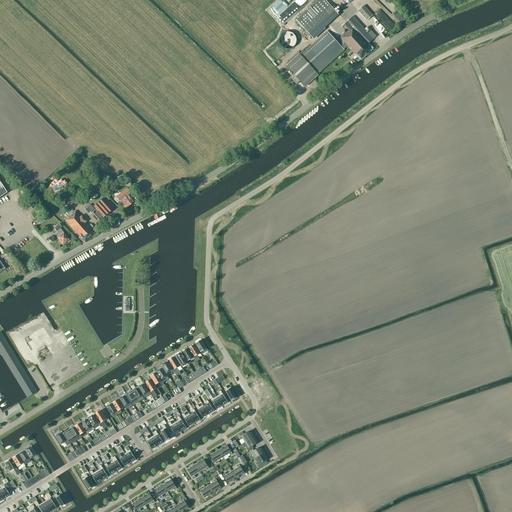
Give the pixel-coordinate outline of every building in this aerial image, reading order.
[(338,14),(325,0),(318,0),(308,9),(299,17),(296,20),(312,38),(338,14)] [(364,5),(358,11),(367,20),(373,15),(364,5)] [(299,17),(308,9),(306,7),(297,15),(299,17)] [(368,33),(352,16),(342,26),(347,31),(340,38),(336,42),(327,31),(300,55),(286,67),(293,74),(290,77),(296,84),(300,81),(305,86),(318,74),(317,74),(343,49),(347,46),(355,55),(360,60),(373,48),(369,43),(376,36),(371,30),(368,33)] [(296,41),(296,40),(296,39),(295,38),(295,37),(294,36),(294,35),(293,35),(293,34),(292,34),(291,33),(290,33),(289,33),(288,33),(287,33),(286,33),(285,34),(284,34),(284,35),(283,35),(283,36),(282,37),(282,38),(281,39),(281,40),(281,41),(281,42),(282,42),(282,43),(282,44),(283,45),(284,45),(284,46),(285,46),(285,47),(286,47),(287,47),(288,47),(289,47),(290,47),(291,47),(292,46),(293,46),(294,45),(294,44),(295,44),(295,43),(295,42),(296,42),(296,41)] [(68,186),(66,184),(67,183),(65,180),(63,181),(61,179),(58,181),(56,178),(45,188),(47,191),(48,190),(50,192),(49,194),(51,196),(53,195),(55,198),(58,195),(60,198),(65,193),(63,191),(68,186)] [(102,186),(105,189),(107,187),(109,191),(112,188),(106,182),(102,186)] [(126,189),(116,197),(120,202),(125,208),(133,202),(130,199),(133,197),(126,189)] [(105,198),(103,199),(102,198),(93,206),(96,210),(95,211),(90,215),(97,223),(102,218),(112,210),(111,209),(113,207),(105,198)] [(88,214),(94,209),(90,204),(84,209),(88,214)] [(37,210),(40,214),(46,208),(43,205),(37,210)] [(68,218),(65,221),(84,242),(95,232),(91,229),(89,227),(90,226),(76,211),(68,218)] [(63,244),(69,239),(60,228),(61,227),(59,224),(54,228),(56,231),(57,232),(54,234),(63,244)] [(0,330),(0,353),(26,396),(27,397),(37,391),(1,333),(0,330)] [(58,344),(66,340),(62,333),(55,336),(58,344)] [(202,354),(208,351),(201,340),(196,343),(202,354)] [(200,353),(195,344),(188,348),(196,361),(200,360),(197,355),(200,353)] [(194,357),(188,348),(181,352),(189,364),(191,363),(189,360),(194,357)] [(188,363),(181,352),(175,356),(182,367),(188,363)] [(180,366),(174,357),(168,361),(177,375),(180,373),(177,368),(180,366)] [(174,372),(173,370),(167,361),(161,365),(167,373),(171,371),(172,373),(174,372)] [(163,382),(169,378),(162,368),(156,371),(163,382)] [(156,372),(150,376),(156,385),(159,382),(161,385),(163,384),(162,381),(156,372)] [(157,388),(151,379),(144,383),(154,398),(157,396),(153,390),(157,388)] [(150,394),(144,383),(138,387),(144,398),(150,394)] [(226,386),(224,388),(232,400),(237,397),(230,387),(227,389),(226,386)] [(144,398),(137,388),(131,391),(138,402),(144,398)] [(138,402),(131,391),(126,394),(133,405),(138,402)] [(220,394),(217,397),(222,405),(227,402),(220,391),(219,392),(220,394)] [(132,405),(125,395),(119,399),(126,409),(132,405)] [(211,395),(209,397),(217,409),(222,405),(217,397),(213,399),(211,395)] [(119,399),(113,403),(118,411),(119,413),(121,412),(120,410),(124,408),(119,399)] [(204,406),(203,406),(208,414),(214,411),(208,401),(206,402),(207,404),(204,406)] [(113,403),(106,406),(112,415),(116,413),(117,415),(119,413),(118,411),(113,403)] [(198,405),(196,406),(203,417),(208,414),(203,406),(204,406),(203,405),(199,407),(198,405)] [(190,415),(194,422),(200,419),(194,409),(192,410),(193,413),(190,415)] [(101,410),(95,414),(100,423),(104,429),(107,427),(103,421),(107,419),(101,410)] [(94,414),(88,418),(93,427),(95,429),(100,425),(99,423),(94,414)] [(184,414),(182,415),(189,426),(194,422),(190,415),(189,414),(185,416),(184,414)] [(179,420),(175,422),(181,431),(186,428),(179,416),(177,418),(179,420)] [(87,418),(81,422),(86,431),(92,427),(87,418)] [(81,422),(75,426),(80,435),(82,437),(88,433),(86,431),(81,422)] [(170,422),(168,423),(175,435),(181,431),(175,422),(172,425),(170,422)] [(163,429),(161,430),(167,441),(172,437),(164,425),(162,426),(163,429)] [(74,426),(69,430),(74,438),(75,441),(81,437),(79,435),(74,426)] [(69,430),(63,433),(69,442),(70,444),(75,441),(74,438),(69,430)] [(155,434),(152,437),(157,446),(163,442),(156,431),(154,432),(155,434)] [(241,436),(239,437),(241,440),(243,438),(245,442),(254,437),(250,431),(241,436)] [(65,442),(67,445),(69,444),(62,433),(61,433),(60,434),(56,437),(61,445),(65,442)] [(147,436),(145,438),(152,449),(157,446),(152,437),(148,439),(147,436)] [(254,437),(245,442),(247,445),(245,447),(247,449),(248,451),(253,448),(252,446),(257,442),(254,437)] [(225,446),(219,450),(223,457),(229,453),(230,455),(232,454),(231,452),(227,445),(225,446)] [(30,458),(36,454),(30,446),(24,449),(30,458)] [(128,451),(124,454),(125,455),(130,463),(136,459),(128,447),(126,448),(128,451)] [(260,447),(252,452),(255,458),(264,453),(260,447)] [(24,450),(18,454),(23,462),(24,465),(30,461),(29,459),(24,450)] [(212,454),(211,455),(215,462),(216,464),(219,462),(217,460),(223,457),(219,450),(213,454),(212,453),(212,454)] [(264,453),(255,458),(257,462),(255,463),(257,465),(259,464),(267,459),(264,453)] [(17,454),(11,457),(17,466),(23,462),(17,454)] [(120,454),(117,455),(125,466),(130,463),(125,455),(122,457),(120,454)] [(114,460),(110,462),(111,464),(116,471),(122,468),(115,456),(112,458),(114,460)] [(11,458),(4,462),(10,471),(13,469),(17,475),(20,473),(16,467),(11,458)] [(201,461),(195,465),(200,471),(205,468),(207,470),(209,468),(208,466),(203,460),(202,461),(201,460),(201,461)] [(106,463),(104,464),(111,475),(116,471),(111,464),(108,466),(106,463)] [(238,468),(232,471),(236,478),(242,474),(242,475),(243,475),(242,474),(244,473),(240,466),(239,464),(236,466),(238,468)] [(100,469),(97,471),(102,480),(108,476),(101,465),(99,466),(100,469)] [(189,468),(187,470),(191,476),(193,478),(195,477),(194,475),(200,471),(195,465),(189,468)] [(92,470),(90,472),(97,483),(102,480),(97,471),(93,473),(92,470)] [(225,473),(223,474),(224,476),(228,483),(230,482),(236,478),(232,471),(226,475),(225,473)] [(86,478),(83,480),(89,489),(94,486),(87,474),(84,476),(86,478)] [(214,482),(209,486),(213,493),(219,489),(221,488),(217,481),(215,479),(213,480),(214,482)] [(169,481),(163,485),(167,491),(173,488),(174,490),(176,488),(175,486),(171,480),(169,481),(169,480),(169,481)] [(2,489),(0,490),(0,492),(4,499),(9,495),(6,490),(9,488),(6,483),(1,486),(2,489)] [(157,488),(155,490),(159,496),(160,498),(163,497),(162,495),(167,491),(163,485),(157,488)] [(202,487),(199,489),(200,491),(205,498),(206,496),(207,497),(207,496),(213,493),(209,486),(203,489),(202,487)] [(48,499),(43,502),(50,511),(56,508),(50,498),(51,497),(48,493),(45,494),(48,499)] [(56,493),(54,495),(61,507),(66,503),(60,494),(57,496),(56,493)] [(147,494),(141,498),(145,505),(151,501),(152,503),(154,502),(153,500),(149,493),(147,494)] [(135,502),(133,503),(137,510),(138,511),(141,510),(140,509),(145,505),(141,498),(135,502),(134,502),(135,502)] [(182,502),(176,506),(180,511),(181,511),(186,509),(187,509),(188,508),(184,501),(183,499),(181,500),(182,502)] [(36,500),(33,502),(36,507),(37,506),(41,511),(49,511),(50,511),(43,502),(39,505),(36,500)]
